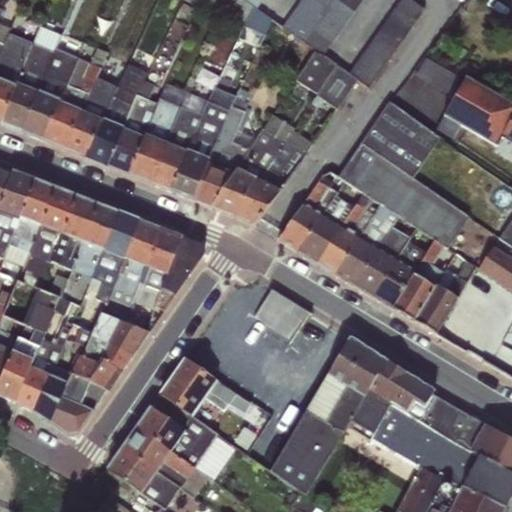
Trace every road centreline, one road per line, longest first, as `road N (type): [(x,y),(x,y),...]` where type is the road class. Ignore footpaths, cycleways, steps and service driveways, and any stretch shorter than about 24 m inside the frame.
road 1 (residential): [(0,431),(80,469),(233,245)]
road 2 (residential): [(511,408),(233,245)]
road 3 (residential): [(233,245),(0,151)]
